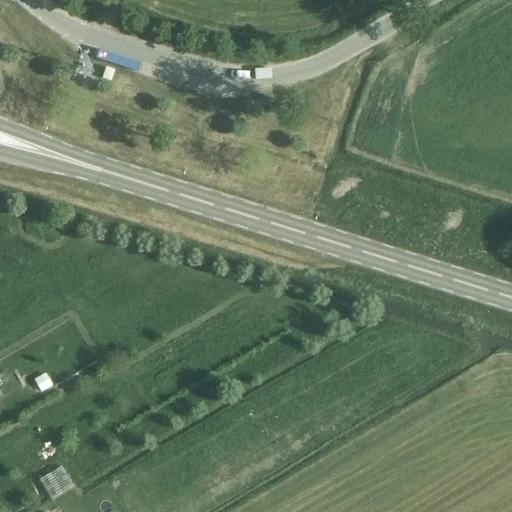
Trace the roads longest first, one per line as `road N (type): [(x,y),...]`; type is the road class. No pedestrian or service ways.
road 1 (secondary): [(511,298),(41,151)]
road 2 (unclassified): [(34,0),(84,35),(235,81),(293,75),(427,0)]
